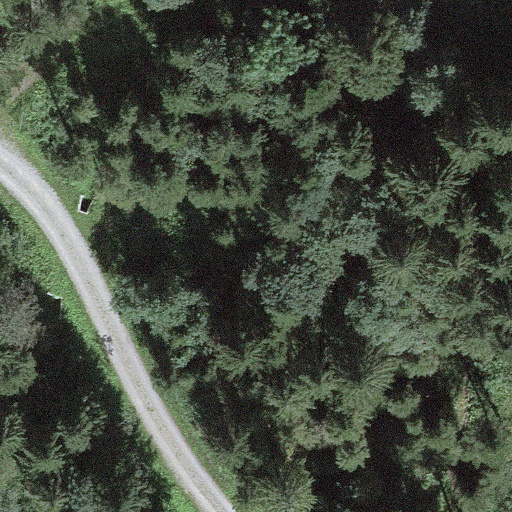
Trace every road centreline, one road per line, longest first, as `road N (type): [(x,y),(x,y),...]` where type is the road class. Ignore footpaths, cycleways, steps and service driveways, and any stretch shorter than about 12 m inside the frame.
road 1 (track): [(219,511),(159,429),(41,204),(0,156)]
road 2 (track): [(0,85),(110,14),(158,0)]
